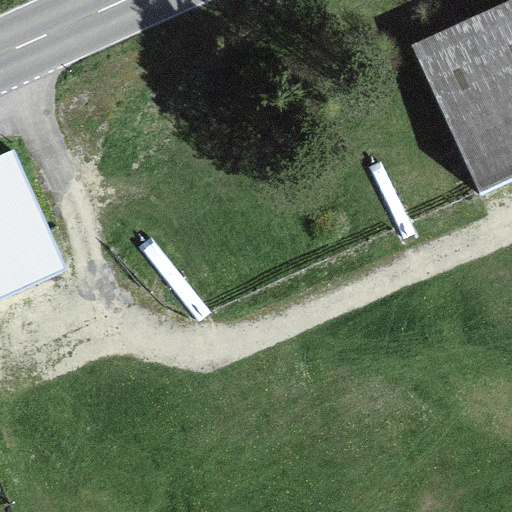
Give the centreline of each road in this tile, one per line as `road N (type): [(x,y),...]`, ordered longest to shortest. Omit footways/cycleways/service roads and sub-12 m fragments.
road 1 (track): [(0,59),(130,345),(211,368),(511,236)]
road 2 (primary): [(124,0),(0,56)]
